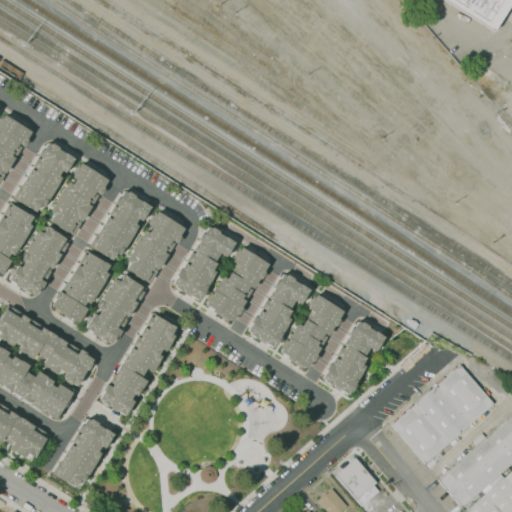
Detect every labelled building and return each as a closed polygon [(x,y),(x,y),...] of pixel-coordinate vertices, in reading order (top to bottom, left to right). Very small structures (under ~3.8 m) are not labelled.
[(511,0),(492,31),(443,0),(511,0)] [(0,179),(0,119),(3,115),(30,132),(25,139),(27,140),(23,147),(21,146),(15,156),(13,154),(12,156),(14,158),(4,173),(3,172),(2,174),(3,175),(0,179)] [(13,198),(48,140),(74,156),(38,214),(13,198)] [(47,218),(83,160),(108,176),(73,234),(47,218)] [(91,249),(126,191),(152,206),(116,264),(91,249)] [(5,258),(10,261),(1,275),(0,274),(0,214),(6,205),(10,207),(12,205),(31,217),(27,224),(32,226),(13,256),(9,253),(5,258)] [(123,267),(158,209),(184,225),(148,283),(123,267)] [(7,282),(43,224),(68,240),(33,298),(7,282)] [(172,285),(207,227),(233,243),(197,301),(172,285)] [(207,306),(242,248),(268,263),(233,321),(207,306)] [(51,311),(87,253),(112,269),(77,327),(51,311)] [(84,331),(120,273),(145,288),(110,346),(84,331)] [(248,333),(284,275),(309,291),(274,349),(248,333)] [(282,355),(317,297),(343,313),(308,371),(282,355)] [(75,354),(78,350),(91,359),(75,386),(61,377),(64,374),(58,370),(56,374),(41,364),(45,358),(35,352),(31,359),(17,349),(19,346),(13,342),(11,345),(0,338),(0,315),(4,309),(18,318),(20,314),(28,319),(26,323),(38,331),(41,327),(64,342),(62,346),(75,354)] [(156,317),(178,330),(149,378),(127,365),(156,317)] [(321,379),(357,321),(382,337),(347,395),(321,379)] [(0,385),(54,419),(56,416),(68,396),(70,392),(57,384),(55,388),(49,384),(51,381),(36,371),(32,378),(23,372),(27,366),(12,356),(10,360),(4,356),(6,353),(0,349),(0,385)] [(424,464),(389,425),(459,365),(493,404),(424,464)] [(103,402),(124,369),(146,382),(125,416),(103,402)] [(8,447),(11,443),(2,437),(0,440),(0,410),(6,414),(8,410),(33,426),(30,429),(45,439),(33,457),(26,452),(23,457),(8,447)] [(511,462),(461,507),(437,480),(511,414),(511,462)] [(59,475),(91,421),(113,434),(80,488),(59,475)] [(380,489),(360,506),(355,500),(333,475),(353,458),(359,465),(362,462),(364,465),(361,467),(366,473),(369,470),(372,473),(369,476),(380,489)] [(200,480),(198,473),(202,467),(209,466),(215,469),(216,476),(212,482),(206,483),(200,480)] [(511,473),(511,511),(463,511),(502,477),(503,477),(510,471),(511,473)] [(339,511),(326,511),(316,501),(320,496),(321,497),(330,489),(346,506),(339,511)]
